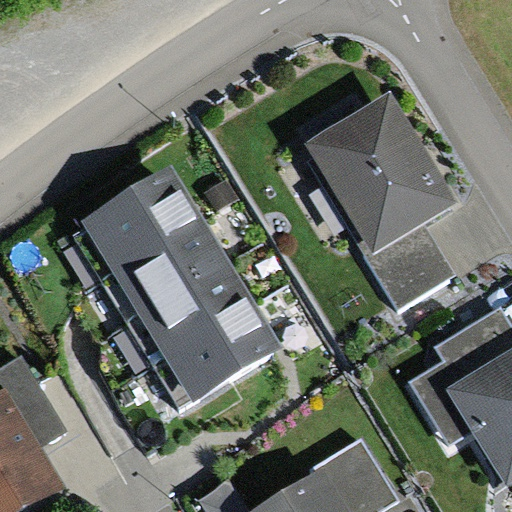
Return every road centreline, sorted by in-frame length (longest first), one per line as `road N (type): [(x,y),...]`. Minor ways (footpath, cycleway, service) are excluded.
road 1 (residential): [(0,204),(146,89),(291,0)]
road 2 (residential): [(396,0),(511,195)]
